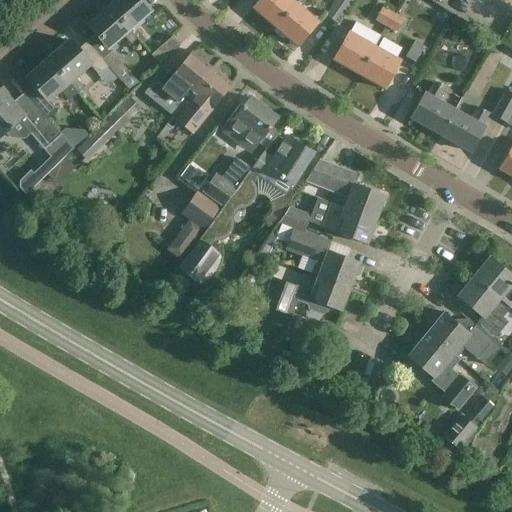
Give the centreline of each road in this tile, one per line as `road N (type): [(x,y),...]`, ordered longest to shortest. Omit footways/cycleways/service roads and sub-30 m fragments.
road 1 (tertiary): [(380,511),(0,299)]
road 2 (residential): [(455,192),(307,104),(180,0)]
road 3 (residential): [(362,351),(455,192)]
